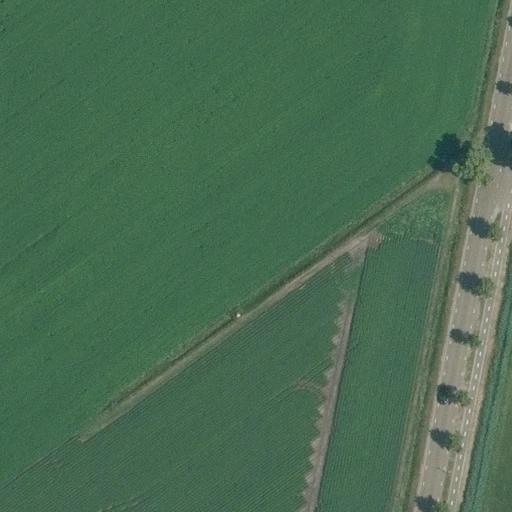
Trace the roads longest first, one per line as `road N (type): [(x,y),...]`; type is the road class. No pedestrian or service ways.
road 1 (secondary): [(422,511),(486,172)]
road 2 (secondary): [(486,172),(511,39)]
